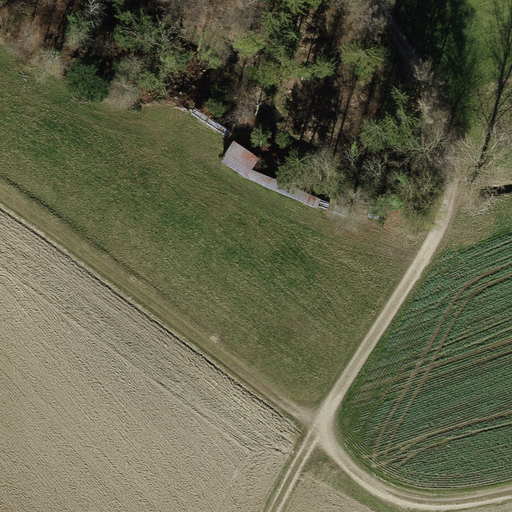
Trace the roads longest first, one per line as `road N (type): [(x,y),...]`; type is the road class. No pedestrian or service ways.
road 1 (track): [(314,428),(441,217),(454,175),(451,141),(432,96),(371,0)]
road 2 (track): [(0,185),(314,428)]
road 3 (track): [(511,491),(417,505),(380,490)]
